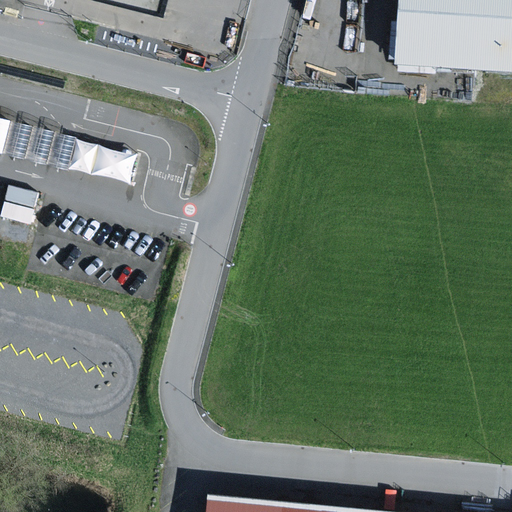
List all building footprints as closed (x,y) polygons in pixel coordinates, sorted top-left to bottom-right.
[(98,0),(160,16),(164,0),(98,0)] [(511,0),(405,0),(402,58),(511,64),(511,0)] [(0,155),(3,156),(12,122),(0,118),(0,155)] [(24,161),(32,127),(12,122),(3,156),(24,161)] [(50,167),(57,133),(32,127),(24,161),(50,167)] [(69,170),(76,137),(57,133),(50,167),(69,170)] [(131,178),(138,154),(85,137),(77,161),(131,178)] [(10,181),(1,230),(29,235),(38,187),(10,181)] [(366,511),(212,497),(210,511),(366,511)]
